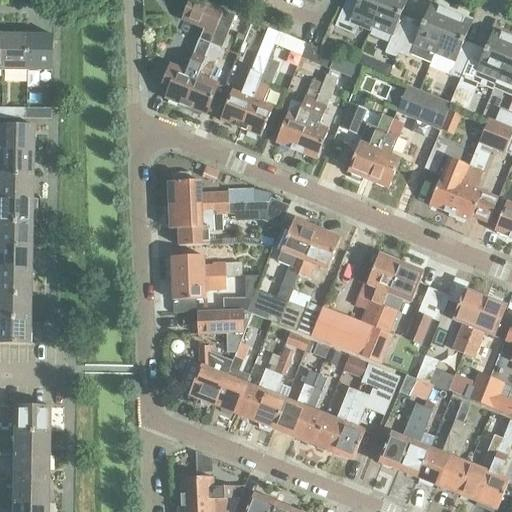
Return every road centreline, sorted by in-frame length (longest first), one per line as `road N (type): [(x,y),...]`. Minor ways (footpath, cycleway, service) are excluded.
road 1 (residential): [(511,274),(235,162),(134,133)]
road 2 (residential): [(149,422),(134,133)]
road 3 (residential): [(381,511),(149,422)]
